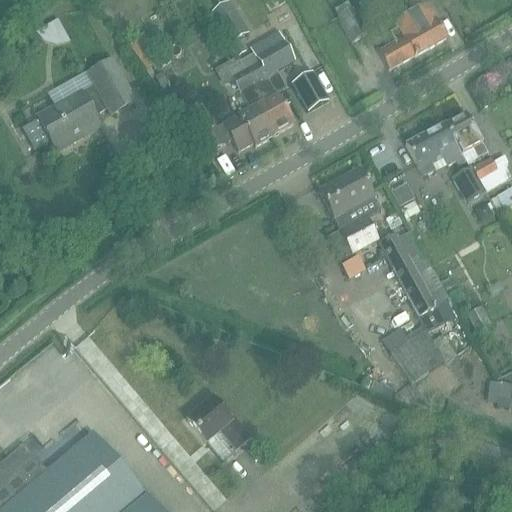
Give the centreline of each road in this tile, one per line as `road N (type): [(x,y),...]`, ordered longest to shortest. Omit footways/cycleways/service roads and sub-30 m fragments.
road 1 (tertiary): [(0,355),(165,233),(511,38)]
road 2 (unknown): [(0,438),(38,415),(81,412),(171,511)]
